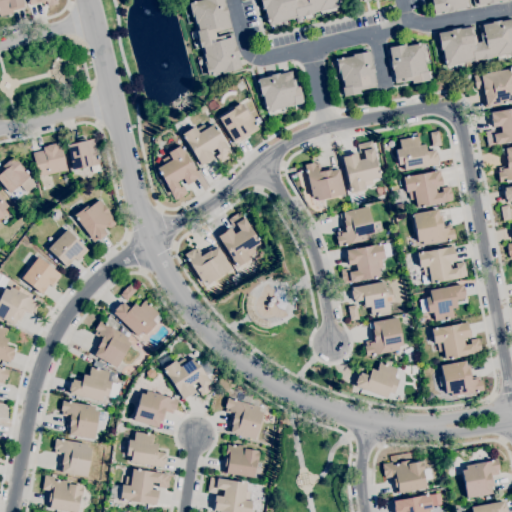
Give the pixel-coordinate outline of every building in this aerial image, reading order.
[(0,15),(0,0),(22,0),(23,4),(24,7),(12,10),(13,13),(0,15)] [(212,76),(212,75),(210,75),(210,74),(206,75),(203,62),(204,61),(203,54),(204,54),(202,47),(199,48),(197,39),(198,39),(195,31),(198,30),(196,24),(195,24),(193,17),(191,17),(187,3),(191,2),(191,1),(193,1),(193,2),(200,0),(222,0),(224,6),(225,6),(227,15),(226,15),(230,28),(214,32),(215,37),(231,33),(235,47),(235,46),(238,55),(237,55),(240,68),(223,73),(223,71),(219,72),(219,74),(212,76)] [(268,25),(267,22),(266,22),(266,20),(266,19),(264,9),(262,10),(259,0),(340,0),(341,1),(339,2),(340,3),(339,3),(340,6),(326,10),(326,9),(312,13),(312,14),(303,16),(282,21),(268,25)] [(433,13),(430,0),(504,0),(496,2),(488,4),(488,3),(474,6),(472,0),(467,0),(469,7),(455,9),(455,10),(446,12),(446,11),(433,13)] [(445,67),(444,63),(443,63),(443,61),(444,61),(442,50),(440,50),(437,33),(450,31),(450,30),(458,28),(459,29),(472,26),(475,43),(480,42),(477,26),(491,23),(491,22),(500,20),(500,21),(511,19),(511,54),(506,55),(506,54),(489,58),(480,60),(480,59),(473,61),(473,60),(458,63),(459,64),(445,67)] [(411,84),(411,80),(395,83),(392,69),(391,69),(390,61),(388,47),(405,44),(405,46),(416,44),(416,43),(418,42),(418,43),(422,43),(423,53),(422,53),(424,64),(423,64),(424,71),(426,71),(428,80),(411,84)] [(343,96),(341,87),(338,73),(335,59),(339,58),(338,57),(341,57),(341,58),(351,56),(351,54),(368,51),(371,65),(372,64),(373,73),(372,73),(374,83),(375,87),(359,90),(360,93),(343,96)] [(511,101),(486,106),(484,94),(483,95),(482,88),(476,89),(473,75),(508,69),(508,68),(510,68),(511,68),(511,101)] [(266,112),(265,108),(264,109),(264,107),(263,108),(261,101),(263,100),(263,97),(260,98),(259,91),(257,79),(270,76),(270,75),(278,73),(278,74),(288,71),(290,80),(293,79),(295,87),(298,86),(302,103),(279,108),(279,109),(266,112)] [(234,144),(218,118),(232,109),(231,108),(239,103),(239,104),(240,103),(248,115),(250,114),(254,120),(253,121),(254,123),(255,123),(256,125),(258,129),(249,135),(234,144)] [(511,141),(487,146),(487,143),(486,143),(485,135),(484,132),(493,130),(494,134),(500,133),(499,126),(492,128),(490,118),(491,118),(490,113),(511,108),(511,141)] [(200,165),(195,158),(196,158),(187,143),(186,143),(183,138),(182,138),(181,137),(182,136),(181,134),(193,126),(195,129),(202,124),(205,128),(212,124),(214,128),(215,127),(217,129),(216,130),(232,155),(219,163),(215,156),(218,154),(215,148),(209,151),(213,158),(206,163),(205,162),(200,165)] [(432,147),(429,132),(437,131),(440,145),(432,147)] [(404,170),(403,164),(397,165),(394,150),(400,149),(398,140),(409,137),(411,136),(411,137),(417,136),(418,145),(424,144),(425,151),(434,150),(434,153),(436,153),(437,161),(436,161),(437,164),(404,170)] [(72,170),(66,142),(86,137),(86,140),(93,138),(97,156),(98,159),(99,159),(99,161),(98,161),(99,163),(72,170)] [(349,193),(349,190),(348,190),(347,188),(348,188),(347,182),(348,182),(344,165),(343,165),(341,157),(347,155),(356,153),(357,160),(364,158),(363,152),(359,153),(357,144),(371,141),(372,148),(378,171),(379,170),(379,173),(378,173),(379,177),(371,179),(372,184),(363,186),(364,189),(349,193)] [(38,177),(32,153),(43,150),(42,147),(47,146),(47,145),(55,143),(55,144),(60,142),(67,170),(38,177)] [(175,200),(166,185),(160,174),(158,175),(157,172),(158,172),(156,168),(163,164),(160,159),(168,155),(167,152),(180,145),(181,147),(182,147),(183,149),(182,149),(198,177),(193,180),(185,185),(182,178),(176,182),(179,187),(182,186),(186,193),(184,194),(184,195),(177,199),(175,200)] [(504,182),(504,181),(498,182),(497,172),(498,172),(498,167),(505,166),(503,155),(506,154),(505,148),(511,146),(511,179),(506,181),(506,182),(504,182)] [(9,193),(0,182),(0,168),(2,167),(2,166),(12,157),(14,159),(15,158),(25,170),(26,170),(28,172),(28,173),(30,176),(29,177),(35,184),(26,192),(19,185),(9,193)] [(316,200),(315,196),(311,197),(306,172),(305,172),(304,170),(305,170),(304,164),(314,162),(314,164),(318,163),(320,171),(326,169),(326,170),(330,169),(330,171),(338,169),(344,194),(316,200)] [(416,207),(414,199),(409,200),(408,191),(404,192),(402,177),(404,176),(406,175),(407,176),(438,170),(439,176),(440,176),(441,185),(434,186),(435,193),(442,192),(441,188),(449,186),(450,189),(452,197),(451,197),(452,200),(422,206),(423,207),(420,207),(416,207)] [(511,200),(506,202),(505,199),(504,199),(503,191),(504,191),(503,187),(511,185),(511,200)] [(0,196),(8,206),(4,209),(7,212),(0,217),(0,196)] [(93,242),(90,238),(79,223),(78,224),(75,220),(74,218),(75,218),(73,215),(86,205),(88,207),(98,199),(102,204),(103,204),(109,213),(112,218),(115,221),(114,225),(110,228),(106,227),(106,226),(102,229),(106,234),(98,240),(97,239),(93,242)] [(503,221),(500,207),(508,205),(511,219),(503,221)] [(338,246),(335,236),(337,236),(336,232),(343,230),(340,219),(344,219),(342,212),(367,206),(374,234),(369,235),(370,238),(345,244),(346,245),(344,246),(344,245),(338,246)] [(421,245),(421,241),(417,242),(411,214),(437,209),(438,217),(439,217),(441,226),(450,224),(451,229),(452,229),(454,239),(449,240),(449,241),(447,241),(446,240),(421,245)] [(237,267),(235,265),(234,266),(233,263),(234,263),(217,236),(222,233),(222,232),(229,227),(233,234),(239,230),(235,224),(232,226),(228,219),(230,218),(229,218),(237,213),(240,212),(241,214),(244,212),(247,215),(243,218),(256,238),(257,237),(258,239),(257,240),(259,243),(253,248),(255,252),(247,257),(249,259),(237,267)] [(65,267),(47,249),(66,229),(85,248),(85,249),(87,250),(76,261),(74,258),(65,267)] [(343,284),(342,281),(340,272),(341,272),(340,269),(349,268),(349,272),(356,270),(355,264),(347,265),(345,256),(347,256),(346,250),(377,244),(376,243),(379,243),(381,243),(384,258),(381,259),(382,267),(377,268),(379,277),(375,278),(373,279),(372,278),(350,283),(350,282),(343,284)] [(430,283),(428,275),(423,276),(421,267),(419,267),(416,253),(418,252),(421,251),(421,252),(452,246),(453,251),(454,251),(455,261),(448,262),(449,269),(456,268),(455,264),(464,262),(466,276),(437,282),(434,283),(430,283)] [(206,284),(204,280),(201,282),(194,271),(193,271),(189,263),(188,260),(187,261),(186,259),(184,254),(192,249),(193,250),(197,247),(201,255),(210,250),(210,251),(217,247),(231,269),(206,284)] [(40,294),(20,278),(37,257),(60,275),(51,286),(49,285),(42,293),(41,293),(40,294)] [(235,284),(231,277),(237,273),(242,280),(235,284)] [(3,289),(0,287),(0,275),(1,275),(3,276),(8,279),(3,289)] [(376,315),(376,314),(371,315),(369,306),(364,307),(362,300),(354,302),(353,298),(352,299),(350,291),(351,290),(351,287),(384,281),(385,287),(390,286),(393,302),(388,303),(390,312),(378,314),(378,315),(376,315)] [(126,301),(119,295),(121,293),(121,292),(127,286),(129,284),(136,290),(126,301)] [(434,321),(432,312),(427,313),(427,311),(421,313),(418,300),(425,298),(424,297),(429,296),(428,290),(461,284),(462,287),(463,287),(464,295),(463,295),(464,298),(455,300),(456,308),(451,309),(453,318),(447,319),(447,320),(445,320),(445,319),(434,321)] [(15,327),(0,318),(0,296),(5,288),(8,289),(10,286),(32,299),(32,298),(34,299),(39,302),(34,311),(33,310),(30,314),(24,311),(19,321),(15,327)] [(136,336),(112,313),(115,310),(114,309),(119,304),(120,304),(122,302),(129,308),(134,303),(138,307),(144,300),(148,304),(149,303),(150,305),(158,313),(152,320),(155,323),(144,335),(141,331),(136,336)] [(350,321),(347,307),(356,305),(358,319),(350,321)] [(366,356),(364,346),(365,345),(365,341),(372,340),(369,329),(373,328),(371,322),(397,317),(402,345),(397,346),(398,350),(373,354),(373,355),(371,356),(371,355),(366,356)] [(115,368),(93,355),(97,348),(96,347),(98,345),(97,344),(102,337),(100,336),(98,338),(93,334),(95,330),(94,329),(99,321),(104,324),(105,323),(106,324),(106,325),(127,338),(126,341),(130,343),(115,368)] [(449,359),(448,358),(444,359),(443,351),(438,352),(436,343),(433,344),(430,329),(432,328),(432,327),(435,327),(435,328),(467,322),(469,336),(462,338),(463,345),(470,344),(469,340),(478,338),(478,341),(479,341),(480,349),(480,352),(464,356),(464,355),(451,358),(451,359),(449,359)] [(8,363),(0,360),(0,325),(1,325),(0,326),(5,328),(2,337),(7,338),(5,346),(13,349),(12,352),(13,352),(11,360),(9,359),(8,363)] [(182,399),(164,372),(164,373),(163,371),(163,370),(162,368),(174,360),(176,363),(183,358),(186,362),(193,357),(196,361),(197,363),(214,388),(202,396),(197,389),(200,387),(196,381),(191,385),(195,391),(188,396),(187,395),(182,399)] [(450,396),(449,393),(444,394),(443,385),(439,386),(437,377),(441,376),(439,365),(464,361),(466,368),(467,368),(469,378),(478,376),(479,380),(481,380),(483,390),(476,391),(477,392),(474,392),(450,396)] [(386,398),(354,386),(355,383),(354,382),(357,375),(358,375),(360,372),(368,375),(371,368),(376,370),(379,362),(384,364),(384,363),(386,364),(386,365),(396,369),(393,377),(398,379),(393,394),(388,392),(386,398)] [(101,401),(68,393),(69,390),(68,390),(70,382),(71,382),(72,379),(81,381),(83,374),(88,375),(90,366),(95,368),(96,367),(98,368),(97,368),(108,371),(106,380),(107,381),(109,374),(115,375),(114,380),(112,380),(111,382),(120,384),(116,398),(107,396),(107,397),(102,395),(101,401)] [(0,367),(3,368),(8,370),(6,380),(4,379),(3,384),(0,383),(0,367)] [(216,376),(212,373),(216,368),(220,371),(216,376)] [(152,378),(147,377),(145,372),(149,369),(154,370),(155,375),(152,378)] [(157,428),(132,420),(141,393),(145,394),(146,390),(170,398),(170,397),(172,397),(172,398),(178,400),(174,410),(173,409),(171,414),(165,412),(162,422),(159,421),(157,428)] [(254,439),(229,432),(231,425),(228,425),(231,414),(224,412),(226,408),(224,407),(227,398),(233,399),(235,399),(235,400),(259,407),(258,411),(262,412),(254,439)] [(93,439),(68,434),(69,428),(66,427),(68,416),(61,415),(62,411),(60,410),(62,400),(67,401),(70,401),(69,402),(94,406),(94,410),(98,411),(104,412),(106,415),(106,419),(103,421),(97,420),(93,439)] [(163,467),(129,462),(130,456),(125,456),(127,440),(133,440),(134,432),(145,433),(146,432),(148,433),(147,434),(153,434),(152,443),(157,444),(156,451),(164,453),(164,456),(165,456),(164,464),(163,464),(163,467)] [(86,477),(61,472),(62,466),(58,465),(60,454),(53,453),(54,449),(53,448),(55,438),(60,439),(62,439),(62,440),(87,444),(86,448),(91,449),(86,477)] [(253,477),(222,472),(224,464),(226,456),(225,456),(227,444),(232,445),(232,444),(234,445),(237,446),(237,445),(245,446),(245,448),(257,450),(257,452),(258,452),(257,460),(255,460),(253,477)] [(466,498),(460,470),(465,469),(464,466),(489,461),(489,460),(491,460),(497,459),(499,469),(497,470),(498,474),(490,476),(491,485),(490,486),(491,493),(466,498)] [(397,493),(395,493),(392,477),(384,478),(384,476),(383,476),(381,467),(382,467),(381,464),(391,462),(392,465),(394,464),(396,463),(397,464),(399,463),(399,462),(408,460),(409,463),(421,461),(421,462),(422,462),(423,469),(429,468),(431,478),(423,480),(425,488),(397,493)] [(154,505),(123,500),(123,501),(121,501),(121,500),(119,499),(108,497),(110,484),(121,486),(121,484),(124,485),(125,476),(130,477),(131,469),(136,469),(136,468),(138,469),(168,474),(167,477),(168,477),(167,486),(166,486),(166,488),(157,487),(158,483),(151,482),(150,489),(158,490),(156,499),(155,499),(154,505)] [(76,511),(71,511),(46,507),(47,501),(48,501),(49,491),(42,489),(44,475),(54,477),(53,480),(56,480),(56,479),(58,480),(58,481),(61,481),(61,480),(70,481),(69,484),(81,486),(81,487),(82,487),(81,496),(80,496),(79,499),(76,511)] [(225,511),(213,510),(214,504),(213,504),(214,495),(222,496),(223,490),(216,489),(216,493),(207,491),(209,477),(239,481),(242,481),(242,482),(246,482),(245,491),(249,492),(248,501),(251,501),(249,511),(225,511)] [(393,511),(392,507),(394,507),(392,501),(423,495),(423,494),(425,494),(426,495),(428,494),(428,495),(438,493),(441,504),(430,506),(431,509),(428,509),(428,511),(393,511)] [(470,511),(470,507),(503,501),(503,504),(505,504),(506,511),(470,511)]
